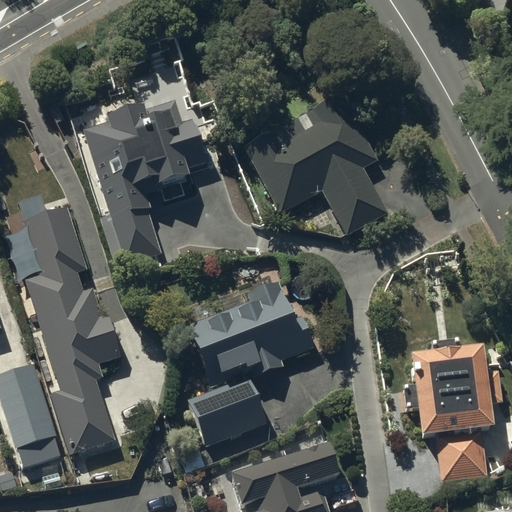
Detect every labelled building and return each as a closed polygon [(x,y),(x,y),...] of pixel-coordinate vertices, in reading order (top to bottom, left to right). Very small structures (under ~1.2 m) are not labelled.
[(341,92),(243,145),(281,212),(322,190),(346,235),(387,212),(363,169),(378,160),(341,92)] [(109,119),(84,129),(110,213),(99,216),(115,267),(161,252),(147,207),(151,206),(145,186),(190,172),(188,167),(206,162),(192,116),(182,119),(175,98),(146,107),(144,99),(107,110),(109,119)] [(68,206),(23,221),(39,274),(25,278),(60,390),(52,392),(70,452),(114,439),(95,375),(103,372),(100,363),(119,357),(105,308),(100,310),(93,287),(83,290),(77,270),(86,267),(68,206)] [(285,366),(282,358),(313,346),(303,316),(295,319),(278,279),(251,290),(254,297),(188,325),(211,386),(253,370),(257,378),(285,366)] [(487,475),(481,429),(495,427),(492,409),(505,407),(500,375),(489,377),(484,344),(412,355),(424,437),(433,436),(440,482),(487,475)] [(32,362),(0,371),(0,397),(22,466),(61,454),(32,362)] [(206,445),(267,422),(249,375),(188,399),(206,445)] [(338,473),(328,439),(232,470),(242,500),(249,498),(253,510),(245,511),(331,511),(323,486),(300,494),(298,486),(338,473)]
